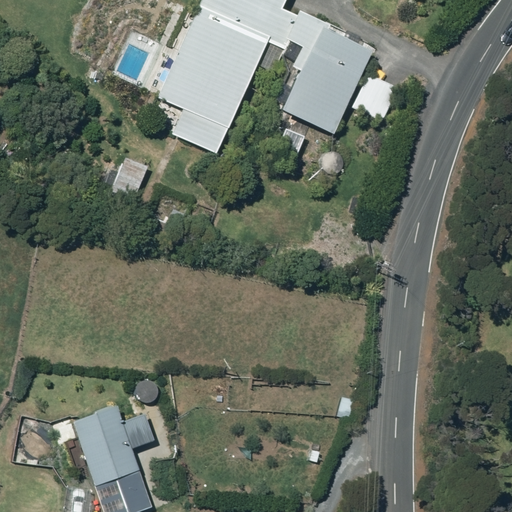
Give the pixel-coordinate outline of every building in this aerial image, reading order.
[(329,137),(367,57),(319,34),(321,30),(278,10),(283,0),(199,0),(153,98),(180,111),(167,137),(210,157),(223,132),(266,43),(294,56),(287,71),(295,75),(277,112),(329,137)] [(396,89),(366,74),(348,109),(379,124),(396,89)] [(148,166),(122,156),(102,205),(127,215),(148,166)] [(141,379),(137,381),(135,382),(133,384),(132,386),(130,388),(129,391),(129,394),(129,396),(130,399),(131,402),(132,404),(134,406),(136,408),(138,409),(141,410),(144,410),(146,410),(149,410),(151,409),(154,407),(156,405),(158,403),(159,401),(160,398),(160,396),(160,393),(160,390),(159,388),(158,386),(156,383),(154,382),(151,380),(149,379),(146,379),(143,379),(141,379)] [(151,444),(141,415),(119,423),(113,408),(67,425),(98,507),(119,499),(123,511),(143,511),(151,509),(130,452),(151,444)]
